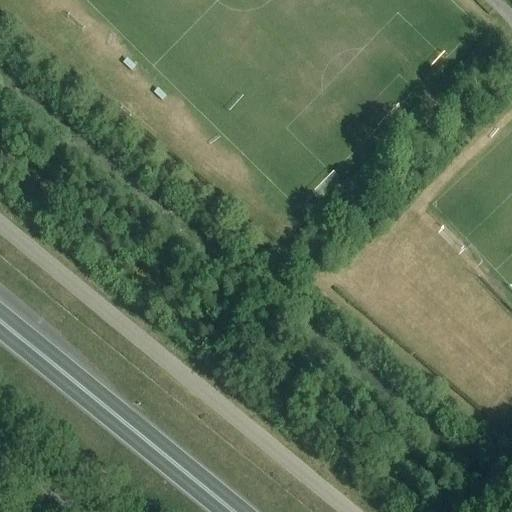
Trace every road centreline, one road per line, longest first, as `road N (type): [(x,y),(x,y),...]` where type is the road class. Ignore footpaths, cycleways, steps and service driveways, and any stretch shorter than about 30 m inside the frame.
road 1 (unclassified): [(0,226),(346,511)]
road 2 (trunk): [(230,511),(0,322)]
